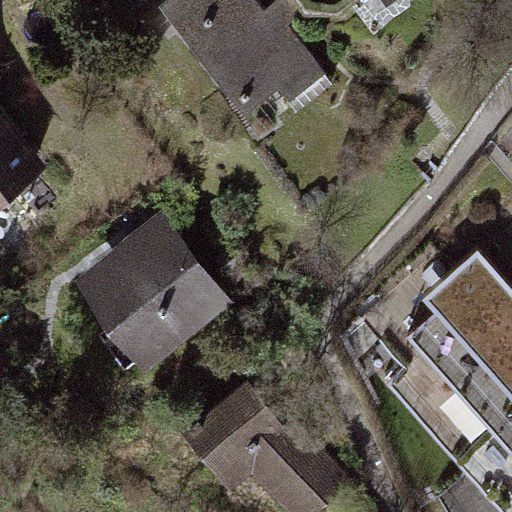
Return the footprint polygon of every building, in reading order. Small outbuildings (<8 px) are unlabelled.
[(259,0),(165,0),(158,6),(259,137),(325,86),(259,0)] [(0,111),(0,201),(43,170),(0,111)] [(157,211),(62,283),(133,376),(228,304),(157,211)] [(511,511),(511,284),(478,246),(426,293),(441,310),(394,352),(407,367),(392,381),(511,511)] [(255,374),(176,438),(221,492),(247,471),(281,511),(307,511),(344,482),(255,374)]
